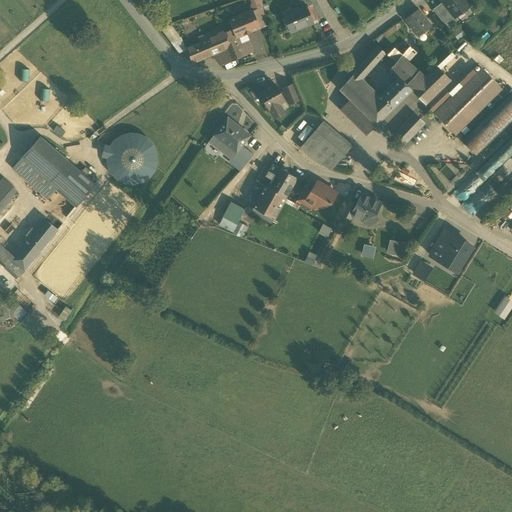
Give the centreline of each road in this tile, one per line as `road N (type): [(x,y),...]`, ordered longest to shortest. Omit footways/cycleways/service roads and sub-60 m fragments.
road 1 (residential): [(223,82),(304,167),(437,206),(490,237)]
road 2 (residential): [(409,0),(341,46),(223,82)]
road 3 (track): [(183,68),(75,149)]
road 4 (residential): [(223,82),(183,68),(123,0)]
